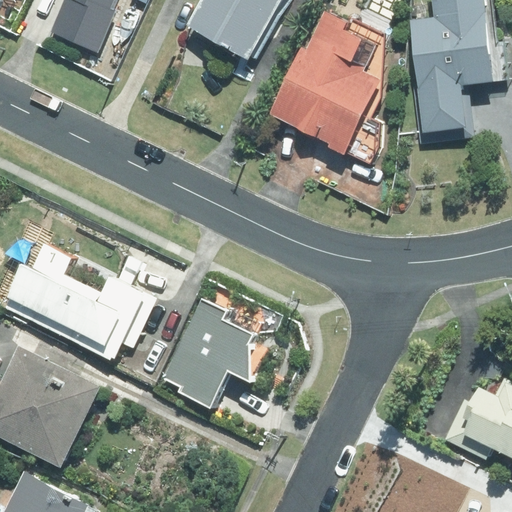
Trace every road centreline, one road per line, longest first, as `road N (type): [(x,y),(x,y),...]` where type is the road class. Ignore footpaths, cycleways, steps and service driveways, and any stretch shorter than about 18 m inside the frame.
road 1 (residential): [(0,101),(287,238),(334,257),(390,264)]
road 2 (residential): [(293,511),(381,323),(390,264)]
road 3 (unknown): [(99,148),(169,0)]
road 4 (residential): [(390,264),(511,247)]
